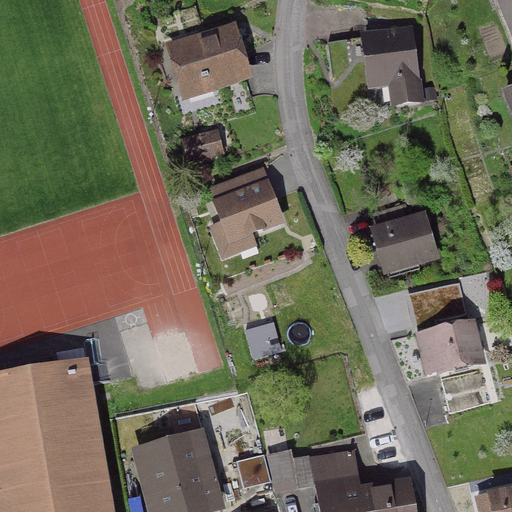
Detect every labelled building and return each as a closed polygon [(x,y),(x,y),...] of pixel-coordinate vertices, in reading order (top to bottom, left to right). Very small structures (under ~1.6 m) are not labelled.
[(511,41),(511,0),(501,0),(505,7),(499,9),(511,41)] [(205,83),(207,89),(243,78),(230,34),(171,52),(182,90),(205,83)] [(417,102),(408,34),(368,40),(375,87),(389,85),(392,106),(417,102)] [(511,90),(503,94),(511,116),(511,90)] [(215,136),(181,145),(187,164),(220,155),(215,136)] [(202,235),(214,267),(250,253),(244,240),(279,226),(258,175),(202,197),(215,230),(202,235)] [(376,234),(371,236),(382,275),(434,259),(422,220),(408,224),(403,207),(371,217),(376,234)] [(443,334),(442,328),(415,335),(425,378),(478,365),(469,328),(443,334)] [(0,511),(108,511),(84,366),(56,371),(54,357),(2,366),(4,380),(0,380),(0,511)] [(168,446),(134,456),(149,511),(186,511),(186,510),(207,504),(203,489),(212,487),(204,461),(195,463),(191,449),(170,455),(168,446)] [(310,460),(290,463),(295,490),(313,487),(317,511),(409,511),(406,490),(386,493),(385,487),(358,492),(353,458),(349,458),(349,455),(345,456),(345,459),(311,465),(310,460)] [(511,511),(511,493),(476,502),(478,511),(511,511)]
